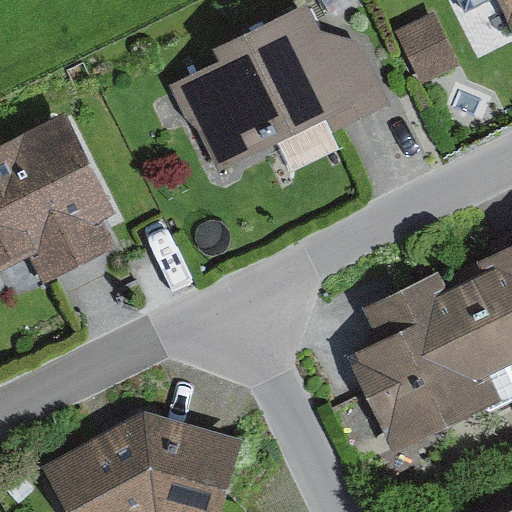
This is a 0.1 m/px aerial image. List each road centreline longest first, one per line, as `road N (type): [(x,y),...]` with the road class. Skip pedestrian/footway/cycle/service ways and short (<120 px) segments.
road 1 (residential): [(235,301),(511,163)]
road 2 (residential): [(0,415),(235,301)]
road 3 (residential): [(235,301),(337,511)]
